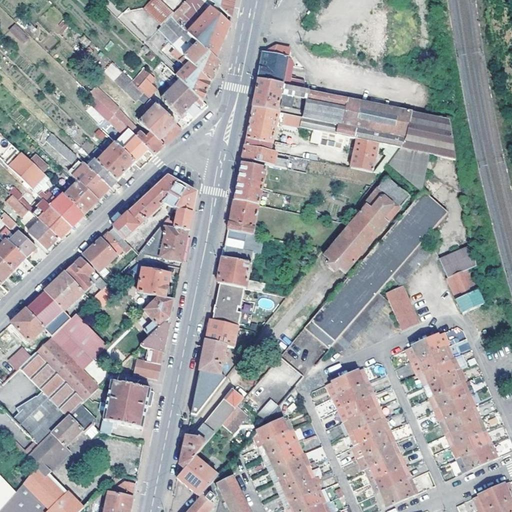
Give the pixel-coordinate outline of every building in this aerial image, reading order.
[(169,12),(155,0),(153,0),(152,1),(143,10),(162,28),(171,19),(173,17),(169,12)] [(229,26),(200,0),(187,0),(187,1),(195,7),(197,6),(201,10),(207,14),(194,27),(191,30),(186,25),(182,29),(214,60),(226,31),(229,26)] [(207,0),(230,19),(234,0),(207,0)] [(440,47),(411,44),(416,5),(384,1),(383,9),(374,8),(372,26),(354,24),(351,51),(438,61),(440,47)] [(174,7),(169,12),(173,17),(171,19),(175,22),(179,19),(182,20),(184,18),(190,11),(183,5),(183,6),(181,4),(175,9),(174,7)] [(175,22),(171,19),(162,28),(158,33),(167,42),(171,46),(173,48),(210,85),(215,71),(218,65),(214,60),(182,29),(175,22)] [(179,19),(175,22),(182,29),(186,25),(182,20),(179,19)] [(15,23),(8,30),(22,44),(29,37),(15,23)] [(289,50),(275,47),(263,53),(261,64),(257,81),(301,90),(304,81),(291,78),(294,59),(288,58),(289,50)] [(205,97),(210,85),(173,48),(169,53),(171,55),(185,69),(180,74),(177,78),(180,82),(202,103),(204,98),(205,97)] [(175,76),(161,63),(160,64),(164,69),(162,74),(170,81),(175,76)] [(117,69),(112,64),(103,73),(108,79),(117,69)] [(132,84),(117,69),(108,79),(135,103),(143,94),(132,84)] [(144,72),(132,84),(143,94),(148,99),(155,92),(149,86),(153,81),(144,72)] [(310,92),(306,91),(301,90),(257,81),(256,91),(254,102),(252,109),(276,113),(277,107),(280,94),(308,100),(310,92)] [(202,103),(180,82),(161,102),(186,127),(191,123),(206,108),(202,103)] [(122,115),(91,85),(86,91),(97,101),(117,120),(122,115)] [(448,120),(427,116),(310,92),(308,100),(304,119),(301,129),(305,130),(321,133),(345,138),(357,141),(378,145),(400,150),(456,162),(448,120)] [(123,137),(114,146),(134,166),(139,160),(147,152),(135,139),(117,120),(97,101),(92,106),(123,137)] [(176,127),(150,102),(143,109),(148,115),(139,125),(149,136),(158,144),(163,149),(164,148),(172,141),(176,137),(170,132),(176,127)] [(108,133),(113,127),(91,105),(85,111),(108,133)] [(276,113),(252,109),(251,115),(246,141),(244,148),(270,154),(271,147),(276,118),(278,120),(278,123),(301,129),(304,119),(276,113)] [(181,132),(176,127),(170,132),(176,137),(181,132)] [(97,130),(94,137),(103,140),(106,133),(97,130)] [(321,133),(305,130),(304,135),(319,138),(321,133)] [(294,134),(280,132),(277,145),(291,148),(294,134)] [(345,138),(321,133),(319,138),(317,146),(342,151),(345,138)] [(147,152),(153,158),(158,153),(163,149),(158,144),(149,136),(145,140),(140,134),(135,139),(147,152)] [(76,159),(52,135),(45,142),(64,160),(69,165),(76,159)] [(351,170),(372,175),(378,145),(357,141),(351,170)] [(77,153),(81,149),(74,143),(71,147),(77,153)] [(134,166),(114,146),(97,165),(116,184),(127,173),(134,166)] [(275,160),(275,155),(270,154),(244,148),(243,153),(241,161),(286,171),(288,163),(275,160)] [(34,158),(29,164),(41,175),(46,169),(34,158)] [(29,164),(24,159),(15,168),(36,189),(45,181),(42,178),(43,177),(41,175),(29,164)] [(70,167),(69,165),(64,160),(60,165),(66,171),(70,167)] [(113,187),(116,184),(97,165),(95,163),(89,168),(87,167),(86,169),(109,191),(113,187)] [(268,171),(241,166),(237,184),(236,189),(233,201),(259,207),(264,175),(267,176),(268,171)] [(86,169),(84,167),(72,179),(78,185),(96,203),(98,203),(104,196),(109,191),(86,169)] [(409,198),(386,179),(363,206),(365,208),(324,257),(330,263),(327,266),(335,272),(338,268),(345,274),(409,198)] [(164,205),(175,212),(187,190),(168,180),(129,215),(113,230),(121,240),(123,242),(164,205)] [(78,185),(63,198),(63,199),(83,218),(89,211),(96,203),(78,185)] [(14,187),(9,192),(18,200),(23,195),(14,187)] [(63,199),(63,198),(55,189),(42,202),(51,210),(71,230),(77,224),(83,218),(63,199)] [(160,228),(187,234),(190,223),(193,207),(195,195),(187,190),(175,212),(179,214),(177,225),(170,224),(170,223),(167,220),(160,228)] [(340,338),(344,333),(349,327),(354,322),(358,317),(362,312),(367,306),(372,301),(377,295),(388,283),(391,279),(395,274),(400,269),(404,263),(409,258),(414,252),(418,248),(423,242),(447,214),(422,193),(303,329),(328,351),(331,348),(335,343),(340,338)] [(29,213),(12,197),(6,204),(22,220),(29,213)] [(252,237),(259,207),(233,201),(231,212),(229,223),(227,233),(252,237)] [(51,210),(38,223),(40,224),(57,241),(58,241),(60,242),(66,236),(71,230),(51,210)] [(18,229),(2,214),(0,215),(0,216),(2,218),(0,218),(0,220),(13,233),(18,229)] [(57,241),(40,224),(29,235),(46,252),(52,246),(57,241)] [(187,234),(160,228),(139,255),(181,264),(184,251),(185,244),(187,234)] [(121,240),(113,230),(99,243),(83,258),(98,274),(104,268),(115,258),(109,251),(121,240)] [(252,237),(227,233),(224,245),(221,261),(219,272),(216,286),(221,286),(241,290),(244,290),(251,255),(257,256),(259,248),(253,246),(255,238),(252,237)] [(5,242),(0,247),(0,261),(12,274),(26,261),(35,251),(19,234),(9,245),(5,242)] [(428,256),(433,251),(423,242),(418,248),(428,256)] [(414,252),(424,261),(428,256),(418,248),(414,252)] [(448,280),(468,272),(476,267),(472,248),(440,262),(448,280)] [(424,261),(414,252),(409,258),(419,267),(424,261)] [(404,263),(415,272),(419,267),(409,258),(404,263)] [(94,272),(81,259),(74,266),(65,274),(85,294),(90,289),(91,291),(94,289),(92,287),(93,286),(86,279),(94,272)] [(0,286),(12,274),(0,261),(0,286)] [(410,278),(415,272),(404,263),(400,269),(410,278)] [(137,265),(131,271),(140,277),(141,271),(153,273),(155,264),(152,264),(137,265)] [(108,273),(104,268),(98,274),(102,278),(108,273)] [(410,278),(400,269),(395,274),(405,283),(410,278)] [(168,287),(169,276),(153,273),(141,271),(140,277),(137,294),(157,298),(169,300),(171,288),(168,287)] [(482,306),(468,272),(448,280),(455,298),(462,315),(482,306)] [(395,274),(391,279),(401,288),(405,283),(395,274)] [(44,293),(64,313),(84,295),(65,275),(54,285),(44,293)] [(377,295),(387,303),(389,301),(387,296),(401,289),(401,288),(391,279),(388,283),(377,295)] [(235,313),(241,290),(221,286),(216,307),(214,307),(210,321),(238,327),(240,314),(235,313)] [(104,287),(93,298),(100,306),(112,296),(104,287)] [(401,289),(387,296),(389,301),(403,331),(418,325),(401,289)] [(64,313),(44,293),(35,303),(26,311),(44,330),(51,338),(70,319),(64,313)] [(372,301),(382,309),(387,303),(377,295),(372,301)] [(172,309),(173,301),(169,300),(157,298),(143,313),(152,323),(144,332),(146,334),(141,338),(146,343),(169,320),(172,309)] [(367,306),(377,315),(382,309),(372,301),(367,306)] [(242,304),(241,323),(251,323),(251,304),(242,304)] [(362,312),(373,320),(377,315),(367,306),(362,312)] [(29,344),(44,330),(26,311),(11,325),(29,344)] [(358,317),(368,325),(373,320),(362,312),(358,317)] [(107,348),(76,315),(70,319),(51,338),(51,339),(29,359),(18,370),(40,392),(69,420),(82,406),(89,400),(94,394),(99,390),(82,372),(93,361),(107,348)] [(354,322),(364,331),(368,325),(358,317),(354,322)] [(146,343),(140,349),(144,351),(149,351),(162,353),(165,342),(169,320),(146,343)] [(210,321),(209,321),(207,330),(206,334),(204,342),(225,347),(225,348),(232,349),(233,348),(238,327),(210,321)] [(364,331),(354,322),(349,327),(359,337),(364,331)] [(344,333),(355,342),(359,337),(349,327),(344,333)] [(340,338),(350,346),(355,342),(344,333),(340,338)] [(446,348),(441,335),(423,343),(406,351),(412,363),(417,376),(422,388),(428,400),(439,424),(444,436),(449,448),(455,460),(462,476),(497,460),(491,445),(484,433),(463,385),(446,348)] [(335,343),(345,352),(350,346),(340,338),(335,343)] [(225,347),(204,342),(200,361),(189,416),(196,416),(224,380),(219,375),(225,348),(225,347)] [(345,352),(335,343),(331,348),(341,358),(345,352)] [(9,378),(18,370),(29,359),(21,351),(0,369),(9,378)] [(145,363),(160,366),(162,353),(149,351),(148,354),(146,354),(145,363)] [(135,377),(156,381),(158,374),(160,366),(145,363),(138,362),(135,377)] [(366,384),(360,371),(342,380),(349,392),(362,386),(364,384),(366,384)] [(349,392),(342,380),(326,387),(332,399),(337,396),(337,397),(349,392)] [(103,421),(95,420),(93,428),(99,435),(110,437),(111,428),(115,429),(116,424),(141,430),(146,409),(150,391),(111,383),(103,421)] [(107,385),(105,383),(99,390),(102,393),(105,393),(107,385)] [(371,396),(366,384),(364,384),(362,386),(349,392),(354,404),(364,400),(371,396)] [(327,402),(332,399),(326,387),(320,389),(327,402)] [(236,408),(244,398),(231,389),(192,438),(185,438),(183,446),(180,458),(175,480),(193,459),(222,425),(236,408)] [(154,392),(150,391),(146,409),(150,410),(152,402),(154,392)] [(24,452),(19,456),(28,465),(30,463),(28,460),(69,420),(40,392),(36,397),(34,396),(19,406),(22,411),(16,415),(11,420),(28,438),(29,437),(34,443),(24,452)] [(354,404),(349,392),(337,397),(337,396),(332,399),(337,411),(341,409),(343,409),(354,404)] [(99,399),(94,394),(89,400),(93,404),(99,399)] [(364,400),(354,404),(359,416),(372,411),(377,408),(371,396),(364,400)] [(270,399),(258,414),(265,420),(277,405),(270,399)] [(359,416),(354,404),(343,409),(341,409),(337,411),(338,412),(343,423),(347,421),(348,422),(359,416)] [(82,406),(69,420),(28,460),(30,463),(37,470),(43,478),(40,481),(49,491),(47,493),(64,511),(80,511),(82,511),(49,477),(51,475),(45,468),(66,448),(80,432),(82,434),(90,426),(93,428),(95,420),(82,406)] [(245,416),(236,408),(222,425),(231,433),(245,416)] [(383,420),(377,408),(372,411),(359,416),(364,428),(365,428),(382,420),(383,420)] [(282,422),(276,411),(267,422),(270,428),(282,422)] [(343,424),(343,423),(338,412),(332,414),(338,427),(343,424)] [(364,428),(359,416),(348,422),(347,421),(343,423),(343,424),(348,434),(352,433),(354,433),(365,428),(364,428)] [(270,428),(257,433),(253,438),(258,448),(257,449),(263,461),(274,484),(278,495),(286,511),(327,511),(324,504),(319,493),(313,481),(308,469),(307,467),(303,457),(302,455),(298,445),(297,443),(292,433),(286,420),(282,422),(270,428)] [(382,420),(365,428),(370,441),(384,435),(384,434),(388,431),(383,420),(382,420)] [(338,427),(343,438),(348,436),(348,434),(343,424),(338,427)] [(370,441),(365,428),(354,433),(352,433),(348,434),(348,436),(354,447),(357,445),(359,446),(370,441)] [(297,431),(292,433),(297,443),(298,445),(303,443),(297,431)] [(393,443),(388,432),(388,431),(384,434),(384,435),(370,441),(375,452),(376,453),(389,447),(389,445),(393,443)] [(375,452),(370,441),(359,446),(357,445),(354,447),(354,448),(359,458),(363,456),(365,458),(376,453),(375,452)] [(308,454),(303,443),(298,445),(302,455),(303,457),(308,454)] [(389,447),(376,453),(381,465),(395,459),(394,458),(398,456),(393,444),(393,443),(389,445),(389,447)] [(19,456),(24,452),(16,444),(11,449),(19,456)] [(71,454),(66,448),(45,468),(51,475),(71,454)] [(348,451),(353,463),(359,460),(359,458),(354,448),(348,451)] [(381,465),(376,453),(365,458),(363,456),(359,458),(359,460),(364,470),(369,469),(370,469),(381,465)] [(404,467),(399,456),(398,456),(394,458),(395,459),(381,465),(386,476),(400,470),(399,469),(404,467)] [(205,470),(193,459),(175,480),(195,497),(198,499),(211,485),(213,483),(221,473),(212,463),(205,470)] [(365,472),(364,470),(359,460),(353,463),(358,475),(365,472)] [(237,467),(232,462),(227,468),(231,475),(237,467)] [(386,476),(381,465),(370,469),(369,469),(364,470),(365,472),(369,483),(374,481),(375,481),(386,476)] [(400,470),(386,476),(392,488),(405,483),(405,481),(409,479),(404,468),(404,467),(399,469),(400,470)] [(248,511),(231,475),(227,468),(221,473),(213,483),(226,511),(248,511)] [(37,470),(33,474),(40,481),(43,478),(37,470)] [(40,481),(33,474),(23,485),(49,511),(64,511),(47,493),(49,491),(40,481)] [(0,511),(12,497),(16,493),(0,476),(0,511)] [(392,488),(386,476),(375,481),(374,481),(369,483),(370,484),(375,494),(380,492),(381,493),(392,488)] [(111,489),(122,479),(115,478),(107,485),(111,489)] [(417,495),(410,481),(409,479),(405,481),(405,483),(392,488),(398,504),(417,495)] [(129,511),(135,486),(124,484),(108,495),(104,511),(129,511)] [(215,490),(211,485),(198,499),(187,511),(206,511),(214,504),(212,500),(215,496),(213,492),(215,490)] [(491,492),(497,506),(509,501),(510,500),(511,499),(511,493),(508,485),(491,492)] [(398,504),(392,488),(381,493),(380,492),(375,494),(376,496),(383,511),(398,504)] [(484,511),(497,506),(491,492),(478,498),(484,511)] [(483,511),(484,511),(478,498),(473,500),(478,511),(483,511)] [(497,506),(499,511),(511,511),(511,499),(510,500),(509,501),(497,506)]
